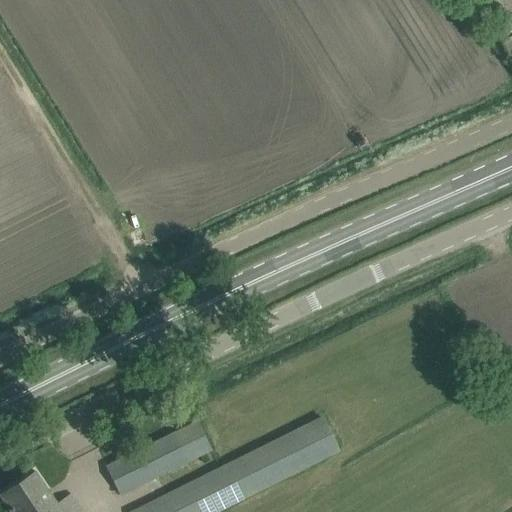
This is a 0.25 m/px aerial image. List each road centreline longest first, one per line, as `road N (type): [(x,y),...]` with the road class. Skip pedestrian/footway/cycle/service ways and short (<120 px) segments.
road 1 (unclassified): [(0,456),(511,211)]
road 2 (primary): [(0,405),(511,166)]
road 3 (unclassified): [(0,360),(511,122)]
road 4 (track): [(146,286),(0,47)]
